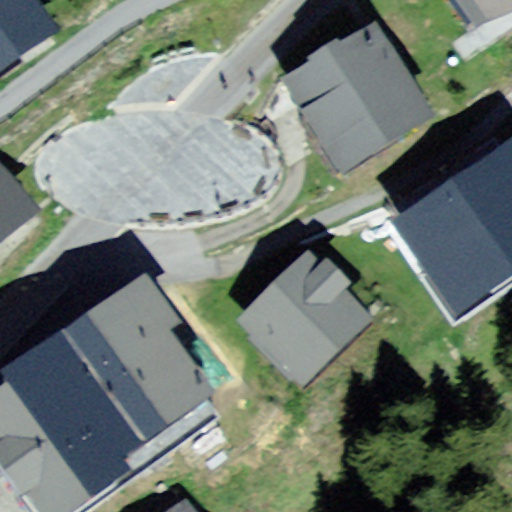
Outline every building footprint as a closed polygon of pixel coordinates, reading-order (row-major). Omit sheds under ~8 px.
[(0,0),(0,63),(44,33),(21,0),(0,0)] [(511,0),(465,0),(481,23),(511,0)] [(374,52),(370,44),(297,90),(344,166),(417,120),(407,105),(374,52)] [(386,44),(374,52),(407,105),(420,98),(386,44)] [(511,275),(511,171),(508,166),(492,141),(389,208),(406,233),(457,312),(511,275)] [(0,238),(22,220),(0,193),(0,247),(4,245),(0,241),(0,238)] [(316,283),(307,275),(255,325),(264,335),(255,342),(292,381),(354,323),(332,299),(341,290),(324,275),(316,283)] [(165,325),(140,291),(113,310),(107,303),(76,326),(78,329),(31,364),(39,378),(0,406),(0,451),(43,511),(86,511),(214,421),(168,355),(165,325)]
